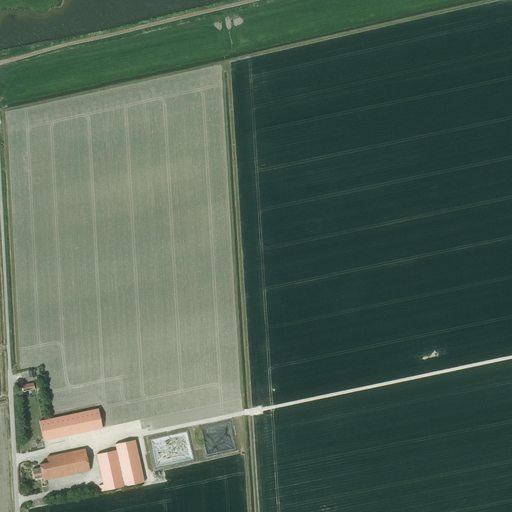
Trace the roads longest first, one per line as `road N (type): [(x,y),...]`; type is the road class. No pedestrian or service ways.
road 1 (track): [(142,433),(511,356)]
road 2 (unclassified): [(17,511),(0,187)]
